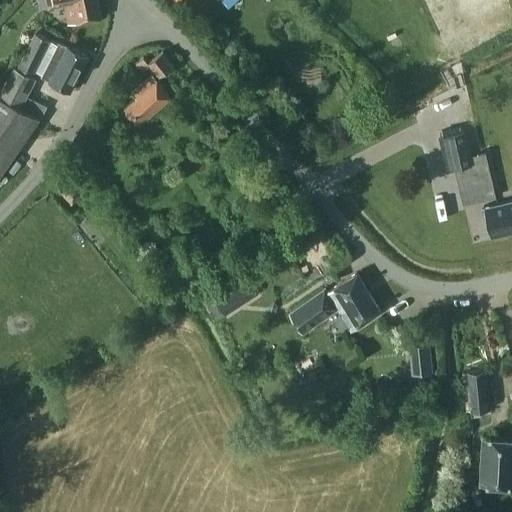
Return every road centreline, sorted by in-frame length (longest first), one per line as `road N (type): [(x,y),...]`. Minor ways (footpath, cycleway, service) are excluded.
road 1 (unclassified): [(511,277),(442,288),(395,274),(143,1)]
road 2 (residential): [(0,214),(46,166),(143,1)]
